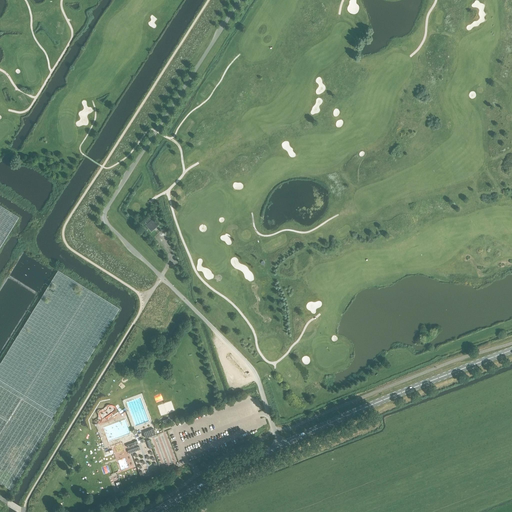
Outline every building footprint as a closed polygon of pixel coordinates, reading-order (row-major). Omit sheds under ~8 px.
[(0,247),(19,217),(0,205),(0,247)] [(151,231),(158,225),(151,216),(145,222),(151,231)] [(0,363),(0,483),(11,490),(55,419),(51,417),(119,308),(58,270),(0,363)] [(145,438),(155,434),(153,428),(143,432),(145,438)] [(153,476),(152,473),(144,476),(142,471),(139,472),(142,480),(153,476)]
